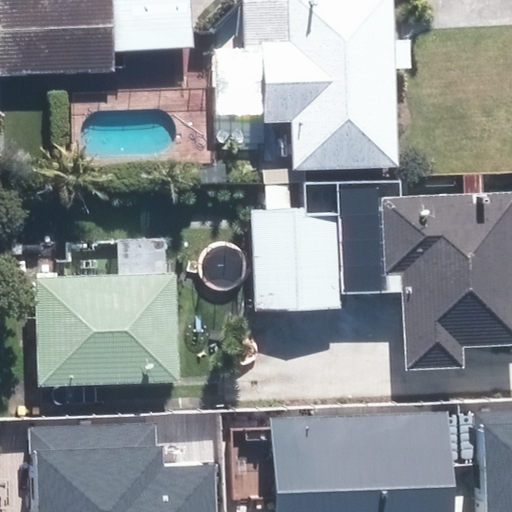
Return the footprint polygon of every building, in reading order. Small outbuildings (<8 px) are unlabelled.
[(107,0),(10,0),(12,63),(108,62),(107,0)] [(392,0),(293,0),(294,42),(264,42),(265,107),(295,107),(295,159),(394,158),(392,0)] [(511,192),(408,194),(410,333),(511,331),(511,192)] [(336,208),(256,209),(256,297),(337,296),(336,208)] [(172,273),(46,275),(47,371),(173,369),(172,273)] [(511,511),(511,408),(469,410),(473,511),(511,511)] [(444,511),(443,413),(279,414),(280,511),(444,511)] [(26,435),(26,511),(201,511),(201,450),(152,451),(151,433),(26,435)]
